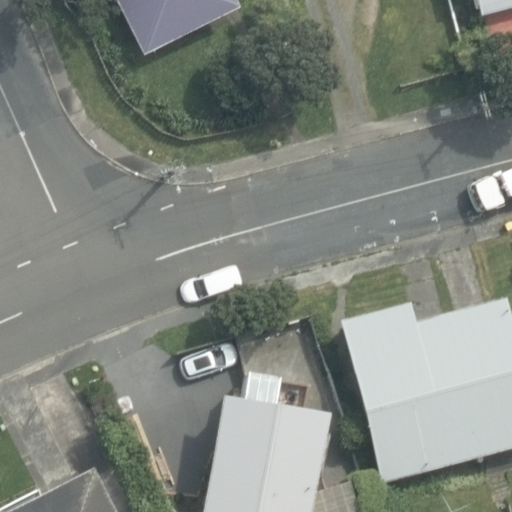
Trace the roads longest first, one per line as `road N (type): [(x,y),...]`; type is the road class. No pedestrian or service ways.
road 1 (residential): [(511,157),(93,270)]
road 2 (residential): [(0,91),(93,270)]
